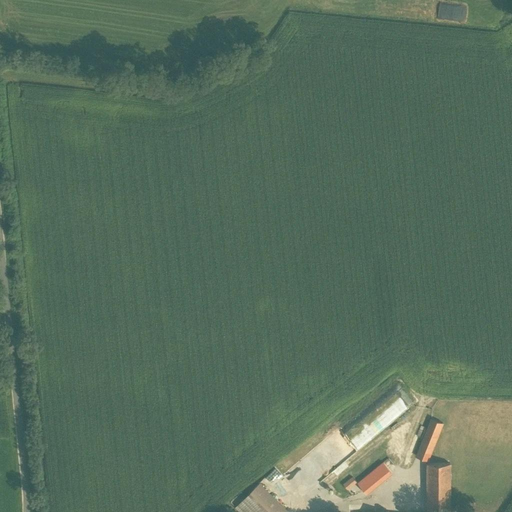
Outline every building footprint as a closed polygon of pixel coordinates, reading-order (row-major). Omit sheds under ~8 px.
[(432,418),(417,456),(428,460),(443,422),(432,418)] [(451,452),(434,452),(435,463),(451,463),(451,452)] [(384,462),(358,483),(366,492),(392,472),(384,462)] [(435,463),(428,463),(428,503),(412,503),(411,511),(434,511),(434,509),(451,509),(451,463),(435,463)] [(353,476),(344,484),(348,489),(357,481),(353,476)] [(285,511),(287,510),(259,483),(241,502),(251,511),(285,511)]
